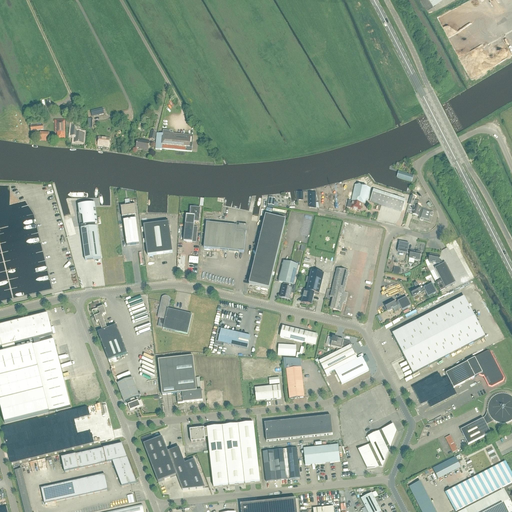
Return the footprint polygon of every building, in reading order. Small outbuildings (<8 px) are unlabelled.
[(420,0),(426,9),(434,5),(434,2),(438,0),(420,0)] [(91,112),(92,117),(99,116),(99,114),(103,113),(103,109),(91,112)] [(65,121),(54,121),(55,134),(57,134),(57,139),(65,139),(65,133),(65,121)] [(72,126),(71,137),(75,137),(74,143),(83,144),(84,134),(78,134),(79,126),(72,126)] [(163,135),(157,134),(155,150),(162,151),(162,150),(192,153),(193,137),(170,134),(170,132),(163,131),(163,135)] [(50,133),(40,133),(40,142),(49,142),(50,133)] [(98,137),(97,146),(109,147),(110,139),(98,137)] [(137,141),(136,148),(143,149),(142,150),(148,151),(150,143),(142,141),(141,142),(137,141)] [(398,172),(396,178),(411,183),(413,176),(398,172)] [(349,201),(347,208),(351,209),(361,211),(362,204),(365,205),(366,201),(368,201),(371,189),(355,185),(351,202),(349,201)] [(373,190),(369,202),(401,213),(405,200),(373,190)] [(316,208),(316,209),(319,209),(318,203),(316,203),(315,193),(309,193),(309,208),(316,208)] [(411,197),(408,205),(412,207),(413,206),(415,207),(412,215),(418,217),(421,208),(417,207),(419,202),(414,201),(415,198),(411,197)] [(85,261),(101,259),(97,227),(96,227),(95,225),(98,224),(95,203),(78,206),(79,213),(78,213),(80,227),(81,226),(81,229),(85,261)] [(136,220),(135,220),(135,215),(136,215),(135,205),(130,206),(130,204),(125,205),(125,207),(121,207),(122,217),(123,217),(124,222),(127,247),(139,245),(136,220)] [(190,208),(190,216),(186,216),(183,242),(196,243),(197,228),(194,228),(194,223),(199,223),(200,209),(197,209),(197,207),(194,207),(194,209),(190,208)] [(422,209),(419,220),(430,223),(433,213),(422,209)] [(265,216),(249,285),(269,290),(285,221),(265,216)] [(147,256),(173,253),(169,223),(144,226),(147,256)] [(246,228),(206,224),(204,249),(244,253),(246,228)] [(399,243),(397,253),(410,255),(409,259),(414,260),(414,261),(418,262),(418,260),(419,261),(420,254),(408,251),(409,245),(399,243)] [(445,263),(443,265),(441,262),(439,261),(439,257),(430,255),(428,262),(430,262),(429,264),(433,264),(433,263),(439,264),(440,266),(435,269),(442,284),(437,286),(440,292),(445,289),(456,283),(445,263)] [(283,262),(278,282),(293,286),(298,266),(283,262)] [(337,270),(331,295),(334,295),(331,307),(334,308),(333,310),(333,311),(340,311),(341,311),(341,310),(343,301),(346,302),(347,296),(343,295),(349,273),(337,270)] [(318,296),(323,275),(311,272),(307,291),(304,290),(303,295),(303,294),(302,297),(303,298),(301,303),(309,305),(309,304),(311,304),(314,295),(318,296)] [(419,288),(410,292),(413,298),(413,297),(415,301),(419,298),(417,295),(424,292),(428,298),(436,293),(432,285),(423,289),(420,291),(419,288)] [(281,298),(289,300),(292,290),(283,287),(281,298)] [(162,298),(157,318),(165,320),(163,329),(187,335),(192,315),(168,310),(170,300),(170,299),(169,298),(168,297),(167,297),(166,297),(165,296),(164,297),(163,297),(162,298)] [(387,311),(388,311),(389,312),(392,310),(392,309),(396,307),(399,305),(402,311),(411,307),(406,298),(395,304),(393,301),(384,305),(387,311)] [(464,298),(392,335),(413,375),(485,338),(464,298)] [(92,312),(96,323),(99,322),(102,331),(97,333),(108,361),(127,354),(116,326),(107,330),(102,316),(106,314),(103,307),(92,312)] [(54,341),(40,344),(39,339),(53,335),(47,315),(0,326),(0,348),(2,348),(3,354),(0,354),(0,405),(5,425),(71,408),(54,341)] [(283,328),(280,338),(315,346),(317,336),(283,328)] [(247,350),(250,337),(221,330),(218,343),(247,350)] [(331,347),(341,350),(343,341),(333,339),(331,347)] [(342,351),(319,362),(326,376),(332,372),(334,371),(357,360),(350,347),(352,346),(350,343),(343,341),(341,350),(342,351)] [(278,349),(278,356),(295,357),(296,350),(278,349)] [(446,374),(453,389),(479,376),(480,376),(483,377),(484,377),(489,387),(491,388),(503,382),(503,379),(490,353),(487,352),(446,374)] [(193,357),(158,361),(162,396),(177,394),(178,404),(203,402),(201,391),(197,392),(193,357)] [(357,360),(334,371),(340,382),(341,385),(358,377),(368,371),(365,366),(362,358),(360,359),(357,360)] [(289,400),(304,398),(301,368),(286,370),(289,400)] [(132,378),(117,384),(124,403),(130,401),(132,404),(128,406),(130,411),(140,408),(140,407),(143,406),(141,401),(138,402),(138,401),(136,402),(134,399),(140,397),(132,378)] [(281,399),(280,386),(255,389),(256,401),(266,400),(266,401),(281,399)] [(511,397),(511,398),(510,397),(508,396),(506,395),(505,395),(502,394),(501,395),(499,395),(498,395),(497,396),(496,396),(494,397),(493,398),(491,400),(490,401),(489,402),(488,404),(488,406),(487,409),(487,410),(487,411),(487,412),(487,413),(486,414),(486,415),(486,416),(485,416),(485,417),(484,418),(484,419),(483,419),(460,431),(468,445),(490,434),(486,425),(493,422),(500,424),(502,424),(503,424),(505,424),(506,424),(508,424),(510,423),(511,422),(511,421),(511,397)] [(331,417),(264,424),(266,442),(332,435),(331,417)] [(208,438),(212,472),(213,488),(260,483),(253,424),(207,429),(207,430),(204,430),(204,429),(190,431),(191,443),(205,441),(205,439),(208,438)] [(367,437),(371,444),(377,442),(385,460),(388,452),(388,451),(387,449),(390,448),(396,432),(393,425),(367,437)] [(158,483),(176,476),(182,491),(205,488),(194,461),(185,464),(179,448),(167,452),(162,438),(154,442),(151,435),(141,439),(158,483)] [(458,451),(450,436),(445,438),(453,453),(458,451)] [(371,444),(358,451),(367,469),(375,468),(379,466),(380,468),(382,468),(385,460),(377,442),(371,444)] [(122,445),(61,458),(64,473),(112,462),(122,488),(137,484),(122,445)] [(338,445),(303,449),(305,466),(340,462),(338,445)] [(266,483),(300,479),(297,449),(263,453),(266,483)] [(511,511),(511,475),(505,463),(489,471),(445,494),(454,511),(457,511),(464,509),(464,510),(461,511),(511,511)] [(32,511),(21,470),(15,471),(24,511),(32,511)] [(105,475),(41,489),(44,505),(108,491),(105,475)] [(421,511),(435,511),(420,483),(409,488),(421,511)] [(372,494),(361,500),(367,511),(380,511),(381,511),(372,494)] [(296,511),(295,500),(240,505),(241,511),(296,511)]
